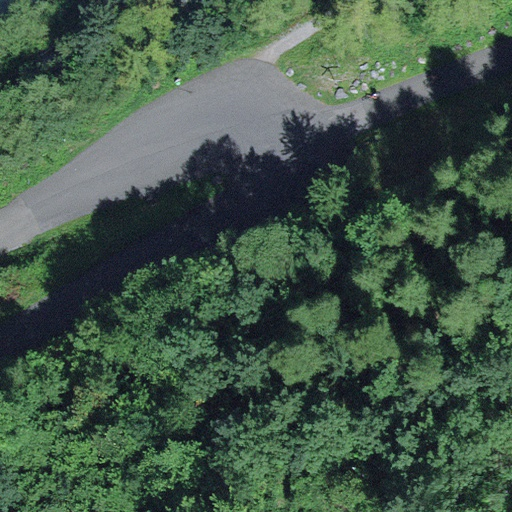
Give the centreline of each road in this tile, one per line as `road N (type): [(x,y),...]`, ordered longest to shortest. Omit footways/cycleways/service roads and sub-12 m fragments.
road 1 (residential): [(261,116),(270,152),(262,177),(166,254),(0,361)]
road 2 (residential): [(261,116),(233,104),(215,107),(0,226)]
road 3 (unclassified): [(261,116),(343,128),(511,62)]
